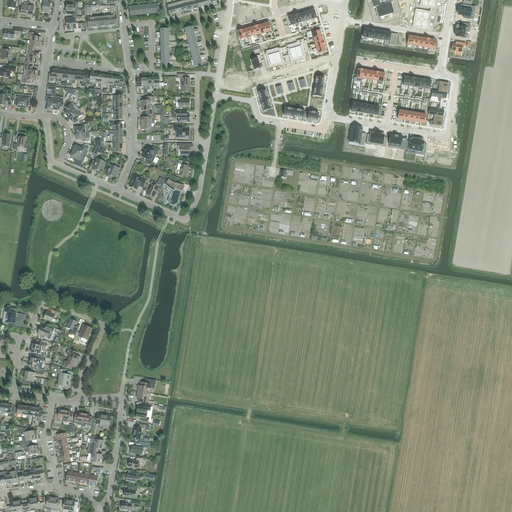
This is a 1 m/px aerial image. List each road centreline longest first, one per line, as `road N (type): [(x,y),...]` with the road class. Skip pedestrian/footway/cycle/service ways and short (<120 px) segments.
road 1 (residential): [(438,74),(455,77),(445,135),(325,116)]
road 2 (residential): [(206,143),(186,219),(117,191)]
road 3 (residential): [(325,116),(323,129),(258,119),(252,100),(215,95)]
road 4 (residential): [(117,191),(134,153),(129,71)]
